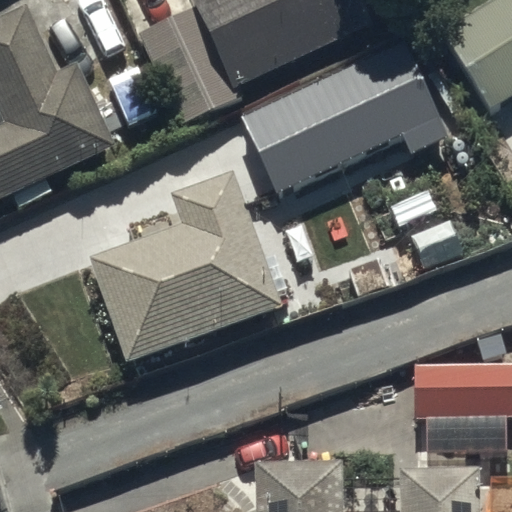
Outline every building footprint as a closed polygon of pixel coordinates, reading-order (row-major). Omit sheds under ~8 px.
[(199,0),(203,8),(142,36),(183,126),(245,97),(240,87),(375,25),(363,0),(199,0)] [(511,0),(498,0),(445,33),(495,113),(511,102),(511,0)] [(31,9),(0,23),(0,103),(10,125),(0,129),(0,203),(118,148),(79,65),(61,73),(31,9)] [(401,135),(410,153),(449,134),(405,41),(244,118),(279,193),(401,135)] [(176,197),(187,225),(93,260),(134,368),(289,310),(237,174),(176,197)] [(511,371),(416,370),(416,421),(418,421),(418,454),(453,455),(453,417),(511,417),(511,371)] [(345,461),(258,462),(259,511),(482,511),(482,469),(400,471),(400,479),(346,480),(345,461)]
